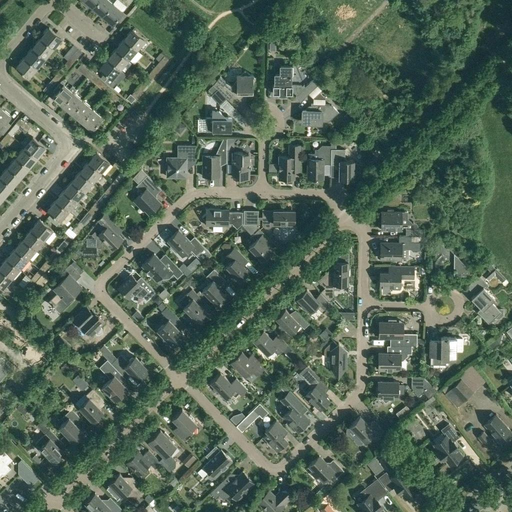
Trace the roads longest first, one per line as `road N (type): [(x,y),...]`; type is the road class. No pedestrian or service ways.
road 1 (residential): [(178,378),(277,475),(356,406),(364,305)]
road 2 (residential): [(178,378),(97,287),(197,194),(261,193)]
road 3 (residential): [(178,378),(344,217)]
road 4 (residential): [(6,226),(71,149),(69,138),(0,79)]
road 5 (residential): [(56,495),(178,378)]
